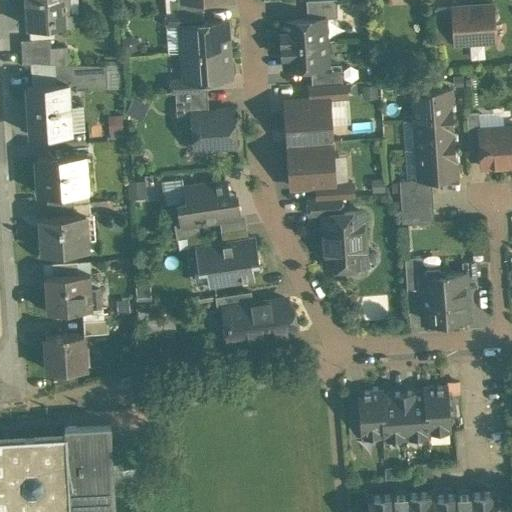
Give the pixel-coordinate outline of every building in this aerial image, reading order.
[(67,0),(27,0),(30,25),(75,22),(74,11),(68,12),(67,0)] [(204,0),(170,0),(171,10),(171,11),(202,9),(205,9),(204,0)] [(337,0),(306,0),(308,17),(324,16),(338,15),(337,0)] [(493,3),(453,5),(455,40),(455,42),(495,39),(493,3)] [(453,5),(435,7),(437,41),(455,40),(453,5)] [(202,9),(171,11),(171,10),(166,11),(167,24),(181,23),(181,22),(203,21),(202,9)] [(308,17),(283,19),(283,30),(281,30),(282,32),(283,43),(326,40),(324,16),(308,17)] [(203,21),(181,22),(181,23),(183,50),(229,47),(227,19),(203,21)] [(50,37),(21,38),(22,50),(50,49),(50,37)] [(326,40),(283,43),(283,53),(283,55),(285,55),(285,66),(311,65),(327,64),(327,63),(326,40)] [(229,47),(183,50),(185,77),(185,78),(207,76),(231,75),(229,47)] [(51,63),(50,49),(22,50),(22,62),(51,63)] [(327,64),(311,65),(312,82),(312,83),(343,81),(343,80),(341,62),(327,63),(327,64)] [(207,76),(185,78),(185,77),(171,78),(172,91),(175,91),(176,91),(208,88),(207,76)] [(343,81),(312,83),(312,82),(310,83),(311,97),(328,96),(329,97),(347,96),(346,80),(343,80),(343,81)] [(75,81),(63,82),(67,130),(78,129),(75,81)] [(63,82),(27,84),(30,133),(67,130),(63,82)] [(451,86),(413,88),(415,118),(453,116),(451,86)] [(208,88),(176,91),(175,91),(177,115),(193,114),(193,113),(209,111),(208,88)] [(311,97),(286,99),(289,142),(331,139),(329,97),(328,96),(311,97)] [(209,111),(193,113),(193,114),(195,145),(203,144),(208,148),(214,148),(217,143),(235,142),(233,110),(209,111)] [(479,110),(467,111),(469,148),(481,147),(480,128),(479,110)] [(453,116),(415,118),(417,148),(455,145),(453,116)] [(409,176),(418,175),(415,118),(406,118),(409,176)] [(511,125),(480,128),(481,147),(482,165),(511,163),(511,125)] [(331,139),(289,142),(292,185),(317,183),(334,182),(334,181),(331,139)] [(455,145),(417,148),(419,177),(419,178),(432,177),(457,175),(455,145)] [(88,156),(37,158),(39,191),(51,190),(75,189),(90,188),(88,156)] [(182,198),(178,175),(164,178),(167,200),(182,198)] [(419,177),(400,178),(403,222),(435,220),(432,177),(419,178),(419,177)] [(227,179),(185,186),(188,200),(179,202),(182,223),(182,224),(187,223),(240,215),(237,192),(229,193),(227,179)] [(334,182),(317,183),(318,197),(342,196),(343,196),(354,195),(353,180),(334,181),(334,182)] [(75,189),(51,190),(51,201),(76,199),(75,189)] [(318,197),(307,197),(308,214),(322,213),(344,211),(343,196),(342,196),(318,197)] [(74,201),(47,203),(48,215),(75,213),(74,201)] [(344,211),(322,213),(326,265),(344,264),(348,268),(358,267),(362,263),(366,262),(363,210),(344,211)] [(48,215),(41,215),(44,251),(89,247),(86,212),(75,213),(48,215)] [(182,224),(182,223),(175,224),(177,236),(189,234),(187,223),(182,224)] [(256,236),(196,246),(199,269),(208,267),(210,284),(254,277),(250,253),(258,252),(256,236)] [(422,254),(405,256),(407,288),(423,286),(422,273),(423,271),(422,254)] [(476,259),(462,260),(463,271),(464,270),(465,286),(478,285),(476,259)] [(78,260),(52,262),(52,273),(79,272),(78,260)] [(443,271),(438,266),(427,267),(423,271),(422,273),(423,286),(425,319),(467,316),(465,286),(464,270),(463,271),(444,272),(443,271)] [(52,273),(45,274),(48,309),(93,306),(91,271),(79,272),(52,273)] [(252,290),(216,295),(218,308),(225,307),(225,306),(253,302),(252,290)] [(253,302),(225,306),(225,307),(227,324),(232,327),(234,340),(234,341),(254,338),(297,331),(294,319),(289,314),(286,297),(253,302)] [(160,315),(148,312),(144,327),(156,330),(160,315)] [(108,317),(84,319),(84,332),(84,333),(109,331),(108,317)] [(63,333),(45,334),(48,369),(86,366),(84,333),(84,332),(68,333),(67,331),(63,331),(63,333)] [(254,338),(234,341),(234,340),(226,341),(227,350),(255,346),(254,338)] [(448,384),(424,385),(425,389),(428,429),(429,429),(451,427),(450,415),(448,391),(448,384)] [(382,388),(359,390),(362,433),(384,432),(385,432),(382,392),(383,392),(382,388)] [(425,389),(404,391),(406,434),(429,433),(429,429),(428,429),(425,389)] [(460,390),(448,391),(450,415),(462,414),(460,390)] [(383,392),(382,392),(385,432),(384,432),(384,436),(406,434),(404,391),(383,392)] [(114,511),(113,484),(114,484),(112,463),(111,463),(109,422),(110,422),(110,421),(65,424),(66,431),(0,435),(0,511),(114,511)] [(394,493),(368,495),(369,511),(433,511),(432,495),(433,495),(433,491),(407,492),(407,491),(394,492),(394,493)] [(433,495),(432,495),(433,511),(497,511),(496,491),(470,492),(470,491),(458,492),(458,493),(433,495)]
